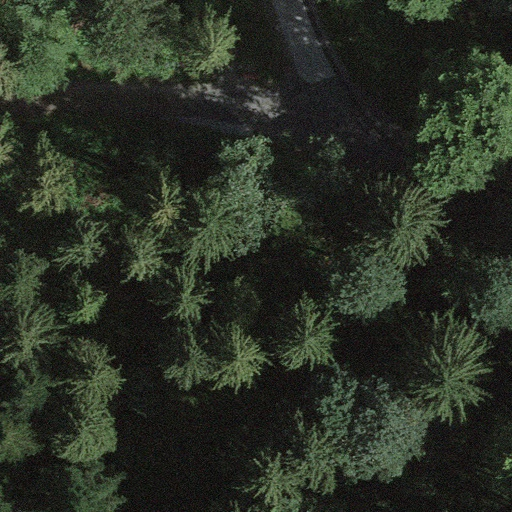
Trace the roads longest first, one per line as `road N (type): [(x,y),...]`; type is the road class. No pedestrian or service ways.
road 1 (track): [(0,99),(164,81),(340,104)]
road 2 (track): [(511,230),(452,177),(340,104),(278,0)]
